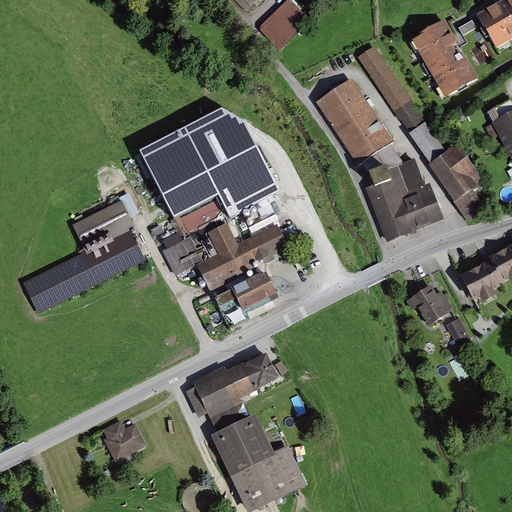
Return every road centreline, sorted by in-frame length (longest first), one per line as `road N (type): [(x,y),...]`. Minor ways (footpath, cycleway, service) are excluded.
road 1 (unclassified): [(0,463),(393,266),(511,221)]
road 2 (unknown): [(470,235),(434,164),(371,80)]
road 3 (unknown): [(221,352),(153,229)]
